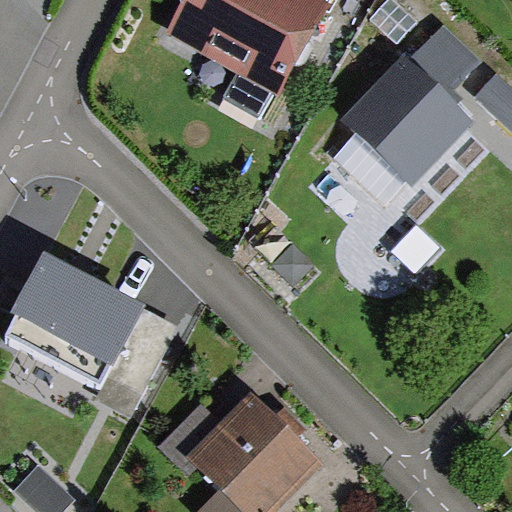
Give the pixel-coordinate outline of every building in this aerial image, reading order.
[(199,0),(176,45),(278,98),(329,0),(386,0),(390,2),(390,0),(199,0)] [(443,39),(349,136),(413,198),(468,142),(437,111),(476,71),(443,39)] [(511,99),(499,88),(479,108),(511,138),(511,99)] [(142,316),(46,267),(17,326),(112,374),(142,316)] [(251,405),(193,463),(242,511),(275,511),(317,470),(251,405)]
